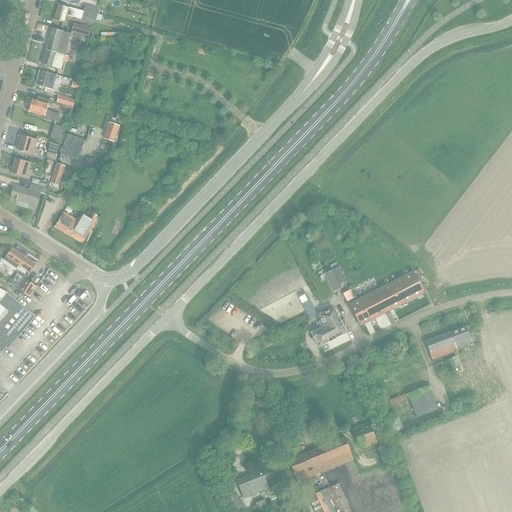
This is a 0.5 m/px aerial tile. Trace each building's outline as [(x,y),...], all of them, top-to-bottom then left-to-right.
[(95,22),(97,14),(83,10),(83,12),(58,5),(53,21),(64,24),(66,15),(73,17),(73,16),(81,18),(95,22)] [(84,6),(83,10),(97,14),(98,10),(84,6)] [(91,30),(73,25),(71,34),(88,39),(91,30)] [(60,70),(70,34),(51,29),(41,65),(60,70)] [(51,90),(55,76),(39,71),(35,86),(51,90)] [(72,108),(74,101),(58,97),(56,103),(72,108)] [(31,99),(28,112),(44,116),(43,118),(56,122),(59,114),(45,110),(47,103),(31,99)] [(109,123),(104,138),(113,141),(118,126),(109,123)] [(67,134),(60,153),(77,159),(84,140),(67,134)] [(32,156),(37,141),(22,137),(17,152),(32,156)] [(55,161),(57,155),(48,152),(46,158),(55,161)] [(90,174),(95,160),(87,157),(82,171),(90,174)] [(26,179),(30,163),(15,159),(11,174),(26,179)] [(59,186),(65,166),(57,163),(51,183),(59,186)] [(44,195),(46,189),(30,184),(28,190),(13,185),(10,199),(29,204),(28,207),(35,209),(40,194),(44,195)] [(55,228),(68,236),(81,214),(76,221),(64,213),(55,228)] [(81,214),(68,236),(81,244),(95,222),(81,214)] [(29,273),(35,264),(11,248),(4,260),(16,268),(18,265),(29,273)] [(339,267),(324,274),(333,291),(340,287),(339,284),(346,280),(339,267)] [(413,271),(349,304),(360,326),(424,293),(413,271)] [(29,297),(36,286),(25,280),(20,287),(17,285),(15,289),(29,297)] [(0,354),(6,349),(8,350),(35,317),(6,293),(0,289),(0,354)] [(309,318),(315,315),(307,298),(301,301),(309,318)] [(340,321),(333,308),(318,315),(324,326),(311,333),(318,347),(346,333),(345,331),(350,329),(344,319),(340,321)] [(456,348),(471,342),(465,327),(426,342),(433,360),(457,351),(456,348)] [(456,356),(449,359),(452,368),(460,365),(456,356)] [(417,418),(437,410),(429,387),(408,394),(417,418)] [(395,412),(409,407),(406,400),(392,405),(395,412)] [(362,450),(384,441),(382,435),(375,438),(371,428),(356,433),(362,450)] [(288,460),(294,475),(297,482),(353,461),(344,438),(288,460)] [(386,446),(377,449),(383,466),(393,463),(386,446)] [(224,465),(220,453),(212,456),(216,468),(224,465)] [(277,485),(285,481),(278,464),(237,481),(244,499),(269,489),(266,482),(274,478),(277,485)] [(351,511),(338,483),(316,493),(323,511),(351,511)] [(231,511),(241,508),(236,494),(225,499),(230,511),(231,511)]
